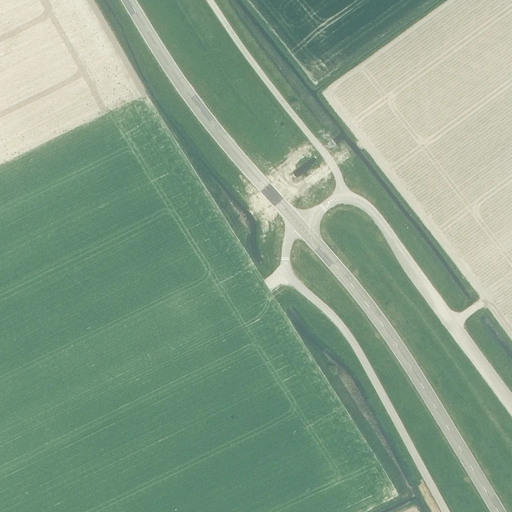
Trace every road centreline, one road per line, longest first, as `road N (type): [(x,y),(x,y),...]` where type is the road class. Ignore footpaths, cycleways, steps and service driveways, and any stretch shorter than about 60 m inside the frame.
road 1 (tertiary): [(496,511),(392,338),(298,223)]
road 2 (unclassified): [(444,511),(352,342),(290,278),(284,258),(298,223)]
road 3 (unclassified): [(511,405),(362,202),(341,196),(298,223)]
road 4 (tertiary): [(298,223),(198,108),(128,0)]
